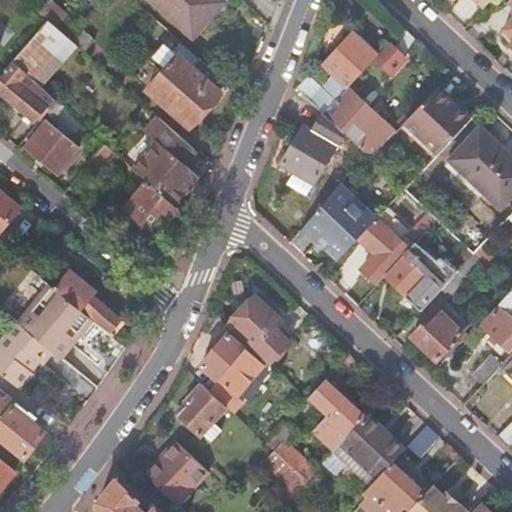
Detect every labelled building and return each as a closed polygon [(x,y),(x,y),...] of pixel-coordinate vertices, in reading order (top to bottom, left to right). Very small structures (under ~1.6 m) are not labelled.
[(55,26),(66,14),(57,6),(50,0),(44,0),(37,9),(46,18),(55,26)] [(223,0),(152,0),(192,36),(223,0)] [(93,37),(66,14),(55,26),(74,42),(82,49),(93,37)] [(11,58),(38,84),(74,42),(55,26),(46,18),(11,58)] [(417,40),(405,29),(391,44),(402,54),(417,40)] [(317,83),(305,96),(324,114),(348,87),(375,58),(380,52),(378,51),(375,54),(353,34),(324,65),(336,75),(323,89),(317,83)] [(226,81),(197,56),(190,63),(177,52),(175,54),(162,42),(150,55),(163,67),(145,87),(188,125),(220,91),(219,89),(226,81)] [(380,52),(375,58),(391,73),(405,57),(402,54),(391,44),(390,42),(380,52)] [(0,78),(0,90),(33,117),(44,104),(49,108),(55,99),(38,84),(11,58),(1,69),(5,72),(0,78)] [(437,86),(405,121),(438,152),(470,117),(437,86)] [(344,132),(371,157),(382,146),(395,131),(348,87),(324,114),(344,132)] [(286,185),(306,196),(313,184),(337,144),(344,132),(324,114),(314,131),(302,123),(278,164),(293,173),(286,185)] [(195,147),(158,116),(147,130),(157,139),(133,167),(134,168),(147,180),(173,202),(186,186),(188,188),(199,175),(183,161),(195,147)] [(47,120),(25,146),(58,174),(79,148),(71,142),(74,138),(70,134),(67,138),(47,120)] [(450,159),(473,181),(502,150),(481,129),(482,128),(480,126),(450,159)] [(133,167),(103,142),(82,168),(90,175),(105,157),(128,176),(134,168),(133,167)] [(382,146),(371,157),(405,189),(416,177),(428,164),(421,158),(419,160),(409,170),(382,146)] [(511,159),(502,150),(473,181),(500,207),(511,194),(511,159)] [(178,207),(173,202),(147,180),(124,206),(155,233),(178,207)] [(377,218),(339,182),(304,224),(318,238),(321,235),(331,244),(329,247),(340,258),(360,236),(377,218)] [(0,226),(17,206),(0,191),(0,226)] [(53,222),(44,214),(12,253),(28,266),(38,254),(36,253),(31,249),(53,222)] [(405,243),(377,218),(360,236),(377,252),(361,268),(378,283),(386,275),(416,243),(417,242),(411,236),(405,243)] [(58,226),(53,222),(31,249),(36,253),(58,226)] [(416,243),(386,275),(422,309),(442,288),(452,277),(416,243)] [(486,265),(474,254),(452,277),(442,288),(454,299),(486,265)] [(69,270),(54,288),(81,310),(82,308),(114,335),(124,322),(93,296),(96,293),(69,270)] [(25,327),(52,350),(60,355),(70,343),(68,341),(76,332),(68,325),(81,310),(54,288),(50,285),(38,300),(45,306),(39,314),(36,313),(31,319),(25,327)] [(511,293),(483,324),(508,349),(511,345),(511,293)] [(260,354),(269,363),(273,358),(278,360),(285,353),(282,348),(286,344),(270,329),(281,318),(256,295),(229,323),(250,341),(248,343),(260,354)] [(450,319),(454,315),(442,303),(412,335),(438,359),(463,331),(450,319)] [(31,308),(19,322),(25,327),(31,319),(36,313),(31,308)] [(68,341),(70,343),(90,318),(81,310),(68,325),(76,332),(68,341)] [(467,327),(454,315),(450,319),(463,331),(467,327)] [(0,345),(0,372),(16,386),(39,359),(42,362),(52,350),(25,327),(19,322),(0,345)] [(248,343),(242,337),(239,341),(228,332),(201,365),(218,379),(210,390),(227,405),(235,412),(245,402),(239,397),(270,363),(269,363),(260,354),(248,343)] [(467,380),(477,389),(496,369),(486,360),(467,380)] [(210,390),(203,383),(186,401),(190,404),(179,415),(200,434),(227,405),(210,390)] [(336,385),(322,400),(341,417),(324,435),(337,447),(351,432),(349,431),(366,412),(336,385)] [(33,416),(7,394),(0,388),(0,438),(24,458),(45,433),(33,423),(30,420),(33,416)] [(259,414),(248,425),(267,443),(277,432),(259,414)] [(404,449),(367,415),(351,432),(337,447),(335,449),(371,483),(392,461),(404,449)] [(511,419),(496,435),(507,446),(511,440),(511,419)] [(277,432),(267,443),(307,480),(316,470),(289,445),(299,434),(289,425),(280,435),(277,432)] [(435,433),(426,425),(409,443),(418,451),(435,433)] [(144,511),(189,511),(180,502),(210,471),(176,440),(146,472),(141,467),(130,479),(144,511)] [(0,459),(0,490),(15,472),(0,459)] [(371,483),(363,492),(369,497),(362,503),(371,511),(397,511),(405,504),(409,508),(425,492),(392,461),(371,483)] [(132,511),(129,508),(134,502),(110,479),(85,510),(85,511),(132,511)] [(468,511),(446,492),(443,495),(431,485),(425,492),(409,508),(405,511),(468,511)] [(294,493),(286,502),(296,511),(305,511),(309,508),(294,493)]
